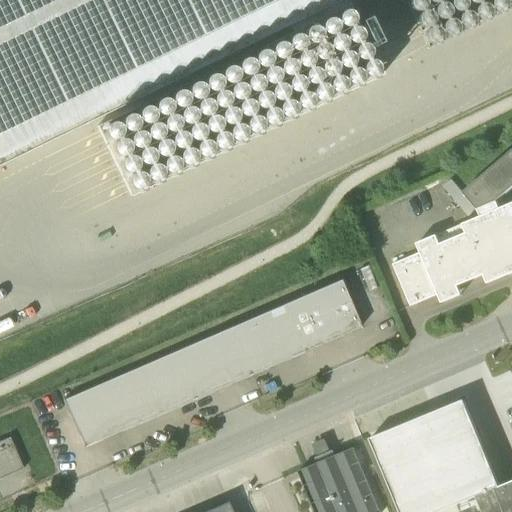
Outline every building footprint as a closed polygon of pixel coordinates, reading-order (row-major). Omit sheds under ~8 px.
[(0,0),(0,165),(289,26),(292,32),(348,5),(345,0),(0,0)] [(358,0),(292,32),(94,126),(128,198),(382,78),(373,60),(388,53),(362,0),(358,0)] [(511,0),(403,0),(427,48),(511,5),(511,0)] [(511,203),(500,208),(497,201),(511,188),(511,151),(463,193),(477,209),(481,217),(417,244),(421,252),(393,264),(410,306),(411,305),(411,306),(438,295),(442,303),(443,303),(461,295),(462,294),(458,286),(484,275),(487,283),(488,283),(488,284),(511,273),(511,203)] [(231,328),(251,375),(361,327),(341,280),(231,328)] [(251,375),(231,328),(65,400),(73,418),(53,426),(66,455),(251,375)] [(400,511),(439,511),(476,497),(500,487),(464,400),(370,439),(400,511)] [(511,482),(500,487),(476,497),(481,511),(511,511),(511,420),(510,421),(511,425),(511,482)] [(0,441),(0,479),(24,469),(10,437),(0,441)] [(299,472),(316,511),(380,511),(381,511),(354,449),(299,472)] [(232,511),(228,502),(204,511),(232,511)]
